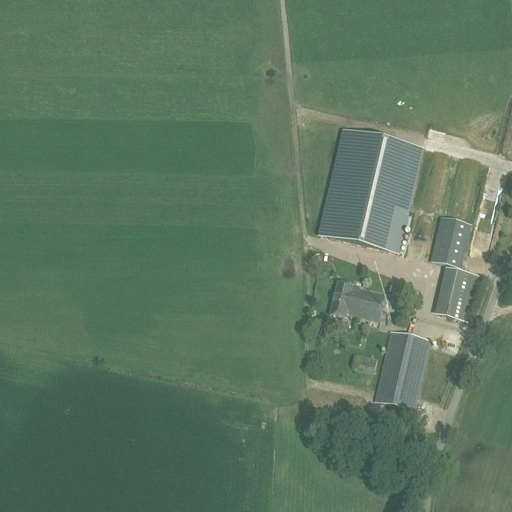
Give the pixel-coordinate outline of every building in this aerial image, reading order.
[(343,133),(319,238),(399,257),(424,152),(343,133)] [(461,271),(472,227),(442,220),(432,264),(461,271)] [(467,325),(478,279),(453,273),(442,319),(467,325)] [(381,323),(387,298),(353,290),(354,288),(338,284),(331,317),(346,320),(347,316),(381,323)] [(415,413),(430,343),(391,334),(375,404),(415,413)] [(374,375),(377,360),(357,356),(354,371),(374,375)]
